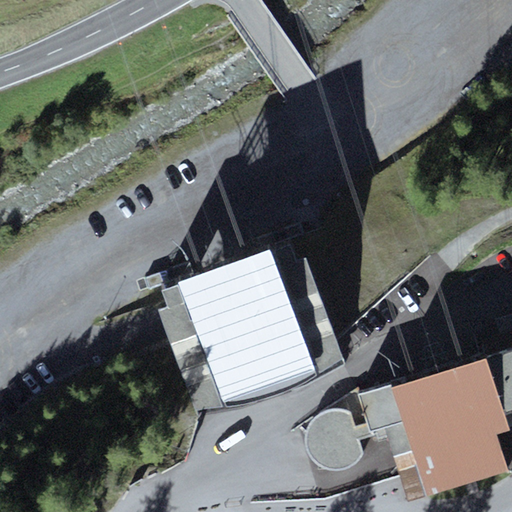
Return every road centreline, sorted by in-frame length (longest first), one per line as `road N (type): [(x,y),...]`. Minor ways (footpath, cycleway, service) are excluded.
road 1 (secondary): [(0,68),(152,0)]
road 2 (unclassified): [(313,103),(246,0)]
